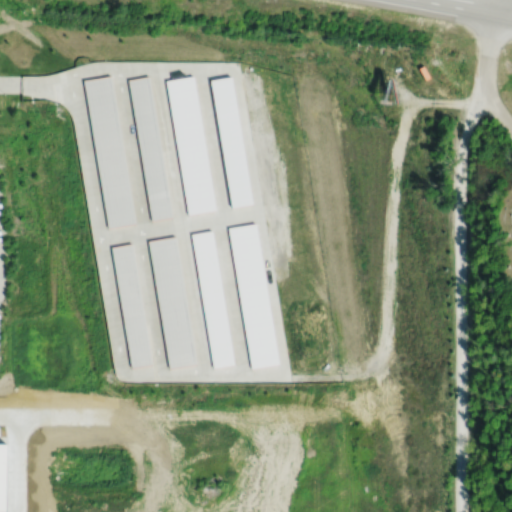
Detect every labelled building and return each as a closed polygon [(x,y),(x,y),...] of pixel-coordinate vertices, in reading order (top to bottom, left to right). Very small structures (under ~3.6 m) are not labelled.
[(83,80),(111,75),(135,224),(108,228),(83,80)] [(128,79),(151,221),(173,217),(149,76),(128,79)] [(165,80),(193,76),(215,210),(188,215),(165,80)] [(210,81),(230,208),(252,204),(231,77),(210,81)] [(227,227),(255,223),(278,364),(250,368),(227,227)] [(190,233),(212,368),(233,364),(212,229),(190,233)] [(146,241),(174,237),(195,365),(167,370),(146,241)] [(111,247),(131,369),(152,365),(132,244),(111,247)]
